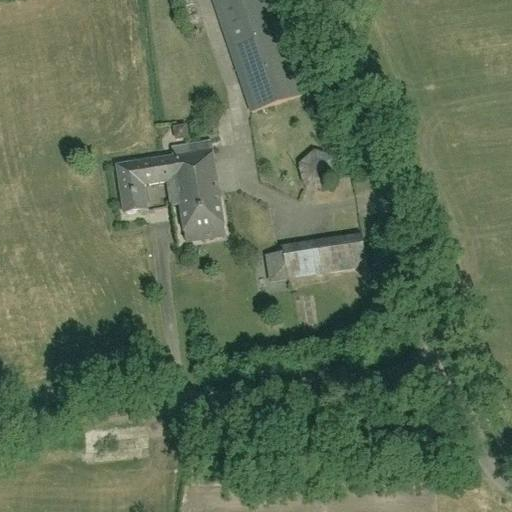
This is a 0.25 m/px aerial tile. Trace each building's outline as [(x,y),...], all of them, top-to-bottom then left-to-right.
[(269,0),(212,0),(252,114),(302,97),(269,0)] [(231,75),(221,35),(208,38),(218,78),(231,75)] [(202,107),(189,108),(191,139),(204,138),(202,107)] [(178,191),(169,192),(171,208),(180,207),(186,244),(226,238),(218,187),(214,161),(211,143),(172,149),(173,159),(178,191)] [(332,177),(326,148),(293,154),(298,184),(332,177)] [(249,156),(254,184),(278,181),(273,152),(249,156)] [(178,191),(173,159),(117,167),(124,216),(148,212),(144,187),(168,184),(169,192),(178,191)] [(288,281),(368,268),(362,234),(283,246),(288,281)]
